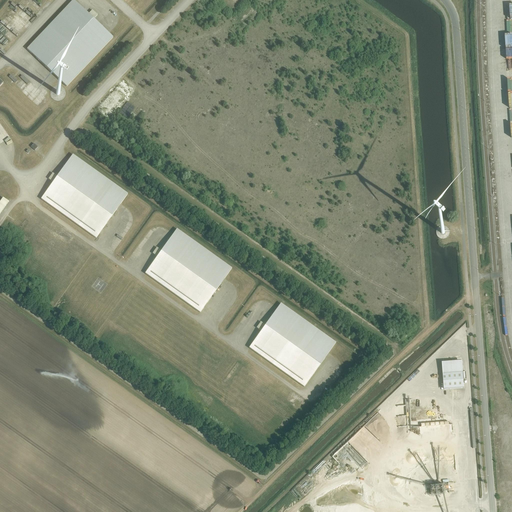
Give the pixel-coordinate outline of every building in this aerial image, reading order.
[(72,0),(26,49),(67,87),(113,37),(93,19),(97,15),(92,10),(88,14),(72,0)] [(41,199),(96,239),(121,204),(128,194),(72,155),(69,160),(57,177),(53,173),(48,179),(53,182),(41,199)] [(0,201),(0,213),(9,202),(3,198),(0,201)] [(200,313),(231,269),(176,229),(161,250),(156,247),(152,253),(157,257),(145,274),(200,313)] [(304,387),(335,343),(280,303),(265,324),(261,321),(256,327),(261,331),(249,348),(304,387)] [(464,362),(443,363),(444,390),(465,389),(464,362)]
